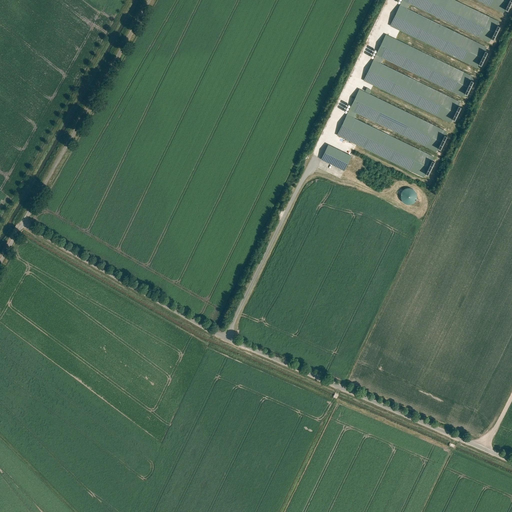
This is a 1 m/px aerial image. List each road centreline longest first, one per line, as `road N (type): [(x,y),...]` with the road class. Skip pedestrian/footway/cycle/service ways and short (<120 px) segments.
road 1 (unclassified): [(227,338),(511,460)]
road 2 (unclassified): [(18,221),(147,0)]
road 3 (unclassified): [(18,221),(227,338)]
road 4 (unclassified): [(227,338),(316,157)]
